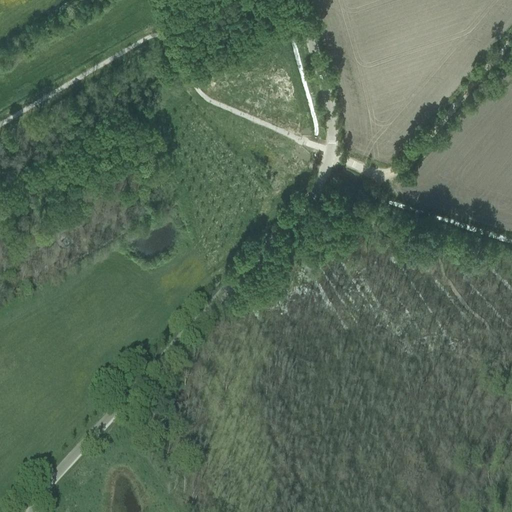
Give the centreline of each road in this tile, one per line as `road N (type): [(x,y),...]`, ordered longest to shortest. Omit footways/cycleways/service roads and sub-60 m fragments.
road 1 (tertiary): [(29,511),(319,184),(332,142),(330,106),(299,0)]
road 2 (track): [(382,173),(400,167),(511,39)]
